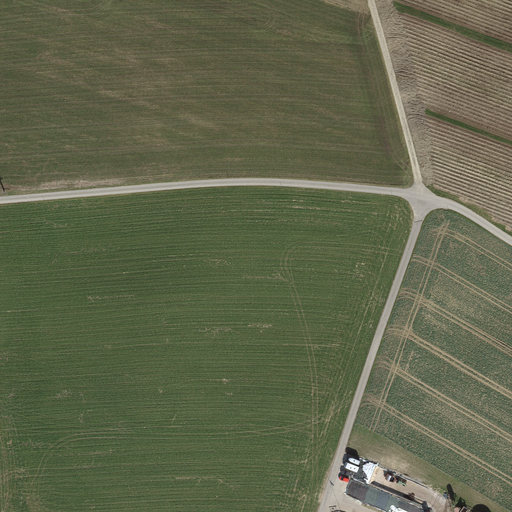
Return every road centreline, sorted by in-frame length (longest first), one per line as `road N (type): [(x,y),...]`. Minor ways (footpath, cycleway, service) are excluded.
road 1 (track): [(425,198),(231,181),(0,199)]
road 2 (track): [(425,198),(323,511)]
road 3 (track): [(425,198),(373,0)]
